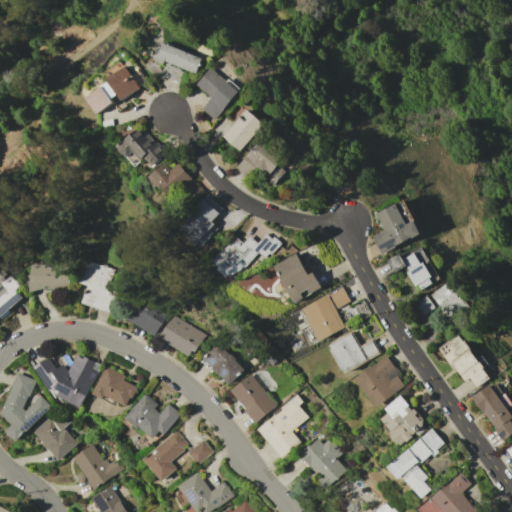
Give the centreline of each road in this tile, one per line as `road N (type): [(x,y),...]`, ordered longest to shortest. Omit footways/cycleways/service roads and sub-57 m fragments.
road 1 (residential): [(58,511),(0,460),(30,336),(65,328),(111,339),(170,373),(224,424),(293,511)]
road 2 (residential): [(193,157),(234,198),(279,219),(351,220),(365,274),(511,489)]
road 3 (track): [(351,220),(354,194),(289,71),(278,20),(261,0)]
